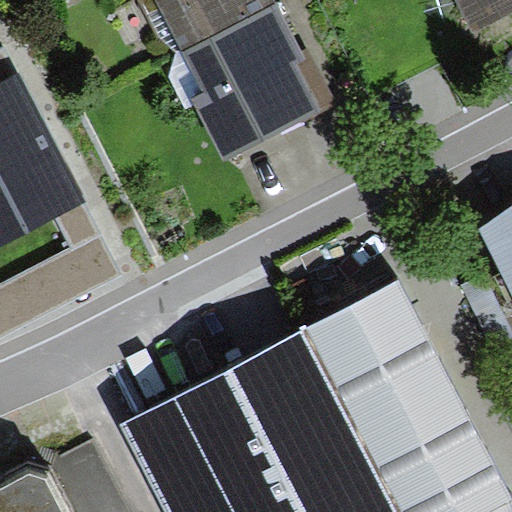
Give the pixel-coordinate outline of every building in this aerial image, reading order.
[(159,0),(182,42),(262,0),(159,0)] [(301,48),(276,0),(262,0),(182,42),(204,83),(189,90),(224,156),(322,105),(311,84),(324,77),(307,45),(301,48)] [(511,0),(456,0),(471,26),(511,4),(511,0)] [(0,324),(119,272),(26,61),(0,72),(0,324)] [(511,288),(511,200),(476,219),(511,288)] [(303,319),(404,511),(472,511),(509,493),(511,491),(511,488),(397,270),(303,319)] [(404,511),(303,319),(118,416),(168,511),(404,511)] [(0,511),(72,511),(47,464),(28,459),(0,474),(0,511)] [(511,511),(511,499),(509,493),(472,511),(511,511)]
